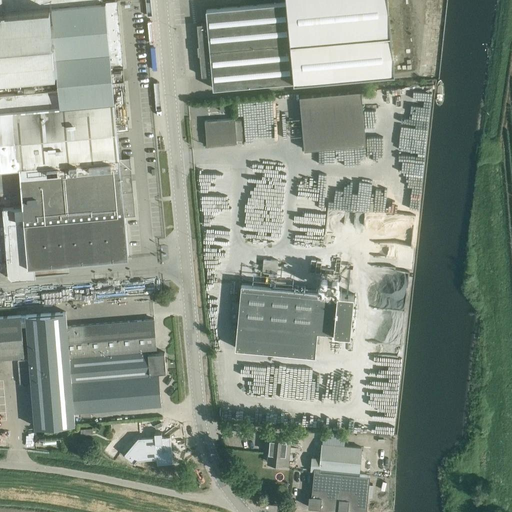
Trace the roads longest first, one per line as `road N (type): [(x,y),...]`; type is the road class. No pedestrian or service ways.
road 1 (unclassified): [(236,500),(209,456),(199,413),(161,0)]
road 2 (unclassified): [(0,465),(236,500)]
